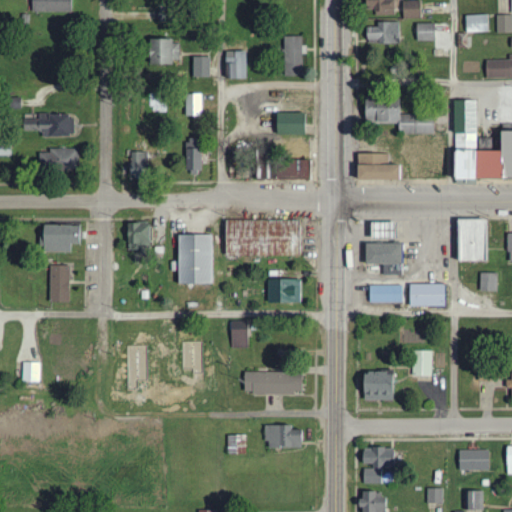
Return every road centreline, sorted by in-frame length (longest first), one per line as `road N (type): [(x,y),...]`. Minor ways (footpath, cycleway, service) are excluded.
road 1 (residential): [(333,315),(0,314)]
road 2 (residential): [(0,203),(332,202)]
road 3 (residential): [(100,316),(101,0)]
road 4 (secondary): [(334,511),(332,202)]
road 5 (secondary): [(332,202),(330,0)]
road 6 (secondary): [(511,202),(332,202)]
road 7 (residential): [(511,425),(333,426)]
